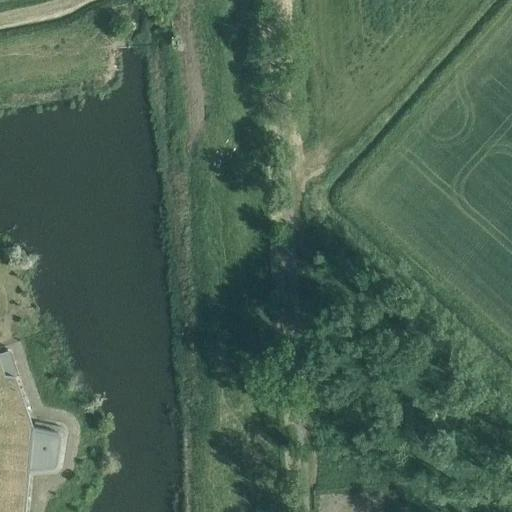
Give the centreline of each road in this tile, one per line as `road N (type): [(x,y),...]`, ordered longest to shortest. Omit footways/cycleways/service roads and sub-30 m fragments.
road 1 (unclassified): [(303,511),(275,0)]
road 2 (track): [(285,178),(364,125),(477,0)]
road 3 (track): [(472,414),(348,462),(300,459)]
